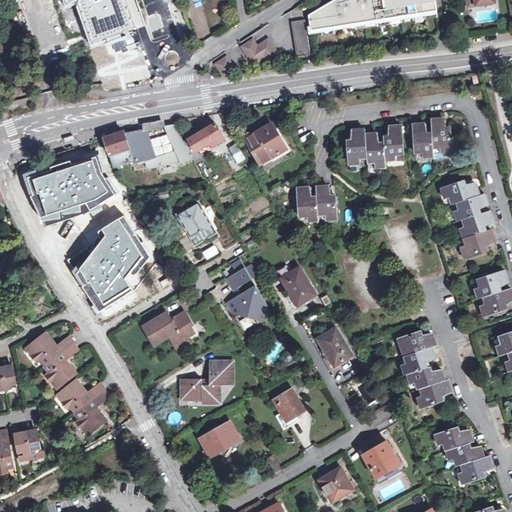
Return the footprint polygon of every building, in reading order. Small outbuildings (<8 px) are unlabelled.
[(67,0),(69,3),(75,0),(80,0),(95,41),(109,36),(123,31),(137,26),(127,0),(67,0)] [(336,0),(309,16),(312,31),(438,12),(435,0),(336,0)] [(454,16),(444,17),(446,27),(455,26),(454,16)] [(305,20),(291,22),(297,56),(310,54),(305,20)] [(123,31),(109,36),(111,40),(124,36),(123,31)] [(254,39),(243,46),(255,64),(265,57),(269,64),(281,56),(269,38),(258,45),(254,39)] [(168,44),(154,48),(159,63),(172,58),(168,44)] [(228,55),(217,62),(225,75),(236,67),(228,55)] [(444,119),(432,120),(433,134),(434,146),(441,146),(442,153),(452,152),(450,128),(446,129),(444,119)] [(226,138),(217,123),(210,127),(208,122),(201,126),(203,130),(190,138),(190,137),(185,139),(193,154),(197,161),(204,157),(200,149),(212,142),(214,146),(226,138)] [(288,147),(272,122),(247,137),(262,162),(288,147)] [(185,139),(174,123),(126,132),(125,130),(107,136),(115,165),(129,161),(130,164),(148,158),(150,165),(179,157),(181,160),(193,154),(185,139)] [(414,125),(416,151),(423,151),(424,158),(434,157),(434,146),(433,134),(428,134),(426,124),(414,125)] [(401,126),(390,127),(390,137),(385,138),(385,144),(387,161),(404,160),(401,126)] [(367,135),(366,129),(353,131),(353,141),(348,141),(350,165),(361,164),(360,156),(368,155),(367,135)] [(378,134),(367,135),(368,155),(368,160),(376,159),(376,167),(387,166),(387,161),(385,144),(380,145),(378,134)] [(238,143),(229,147),(236,164),(245,160),(238,143)] [(123,206),(107,176),(79,191),(94,221),(123,206)] [(446,200),(454,198),(456,204),(457,204),(481,196),(477,184),(467,186),(465,183),(443,190),(446,200)] [(328,186),(317,187),(318,197),(319,213),(326,213),(326,220),(338,219),(336,196),(331,196),(328,186)] [(311,187),(299,188),(300,214),(308,214),(308,221),(320,220),(319,213),(318,197),(313,197),(311,187)] [(459,211),(456,212),(459,221),(466,219),(481,214),(480,210),(489,206),(486,194),(481,196),(457,204),(459,211)] [(200,200),(178,213),(196,242),(217,231),(226,248),(238,240),(227,221),(215,228),(200,200)] [(468,227),(461,229),(464,238),(468,237),(487,231),(485,227),(494,222),(491,211),(481,214),(466,219),(468,227)] [(470,244),(463,247),(466,258),(488,250),(486,246),(496,241),(492,230),(487,231),(468,237),(470,244)] [(202,251),(206,260),(219,253),(215,245),(202,251)] [(71,272),(90,309),(109,299),(102,284),(107,281),(100,267),(112,261),(105,247),(82,258),(85,264),(71,272)] [(274,312),(241,257),(233,262),(238,271),(227,277),(235,288),(239,286),(242,292),(228,301),(236,312),(239,313),(250,306),(257,318),(262,319),(274,312)] [(317,294),(301,267),(283,278),(289,288),(291,287),(301,304),(317,294)] [(477,289),(480,299),(487,297),(502,292),(501,287),(510,283),(507,271),(482,279),(484,286),(477,289)] [(489,304),(482,306),(485,316),(507,309),(506,305),(511,302),(511,289),(502,292),(487,297),(489,304)] [(194,324),(186,311),(173,319),(169,312),(146,325),(156,343),(172,334),(180,348),(190,342),(187,337),(187,336),(195,331),(192,325),(194,324)] [(354,354),(338,327),(320,338),(337,365),(354,354)] [(400,338),(403,348),(411,346),(413,353),(433,346),(438,344),(434,333),(424,335),(422,331),(400,338)] [(68,349),(63,342),(56,348),(52,344),(54,342),(47,333),(32,345),(36,350),(33,353),(39,360),(42,358),(47,365),(66,350),(68,349)] [(499,345),(501,356),(511,352),(511,333),(504,336),(506,343),(499,345)] [(71,336),(63,342),(68,349),(75,343),(76,342),(71,336)] [(80,350),(75,343),(68,349),(66,350),(71,356),(80,350)] [(410,361),(403,364),(406,373),(409,372),(429,366),(428,362),(437,357),(433,346),(413,353),(408,354),(410,361)] [(65,362),(71,356),(66,350),(47,365),(46,366),(51,372),(48,374),(59,388),(77,374),(70,365),(68,366),(65,362)] [(289,362),(294,356),(287,350),(282,357),(289,362)] [(234,384),(234,361),(211,361),(211,377),(184,377),(184,397),(203,397),(204,400),(221,401),(220,384),(234,384)] [(409,372),(412,383),(419,381),(421,388),(424,387),(447,379),(443,368),(433,370),(431,365),(429,366),(409,372)] [(13,366),(0,368),(0,394),(18,392),(13,366)] [(419,396),(423,406),(445,399),(444,395),(453,390),(449,379),(447,379),(424,387),(426,393),(419,396)] [(77,381),(63,392),(66,397),(63,400),(69,408),(72,406),(78,412),(96,398),(97,397),(92,390),(86,396),(82,391),(84,390),(77,381)] [(101,383),(92,390),(97,397),(105,390),(107,389),(101,383)] [(306,409),(294,387),(275,398),(283,412),(278,414),(286,428),(300,419),(297,415),(306,409)] [(110,396),(105,390),(97,397),(96,398),(101,404),(110,396)] [(78,412),(76,414),(80,419),(78,421),(84,429),(88,426),(92,432),(107,421),(100,412),(98,413),(94,409),(101,404),(96,398),(78,412)] [(231,421),(203,436),(213,454),(240,438),(231,421)] [(436,436),(440,446),(447,443),(449,450),(469,443),(474,442),(470,431),(460,433),(458,428),(436,436)] [(7,429),(0,430),(0,437),(1,442),(9,441),(7,429)] [(37,431),(16,435),(21,461),(42,457),(37,431)] [(389,440),(365,454),(380,481),(404,467),(389,440)] [(0,472),(8,471),(7,467),(14,466),(9,441),(1,442),(2,450),(0,450),(0,472)] [(449,450),(446,451),(450,462),(457,459),(459,466),(465,464),(485,458),(482,446),(471,448),(469,443),(449,450)] [(467,471),(460,474),(463,484),(486,477),(484,472),(493,467),(490,456),(485,458),(465,464),(467,471)] [(343,465),(321,478),(334,501),(356,489),(343,465)] [(286,511),(281,502),(262,511),(286,511)]
